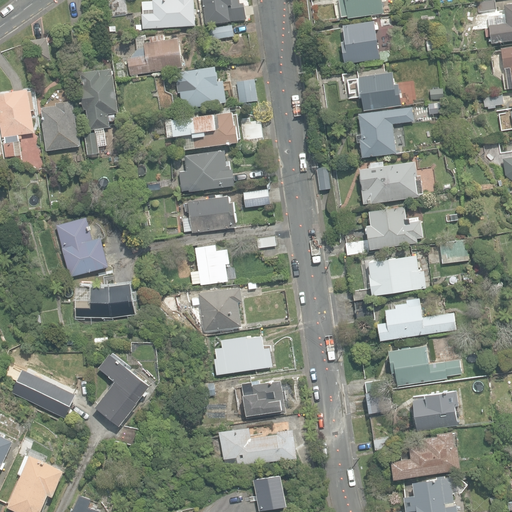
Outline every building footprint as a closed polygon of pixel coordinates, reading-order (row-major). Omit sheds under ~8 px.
[(127,0),(110,0),(111,17),(129,16),(127,0)] [(153,0),(154,13),(142,14),(143,29),(197,26),(195,0),(153,0)] [(349,16),(349,19),(385,14),(382,0),(340,0),(343,17),(349,16)] [(488,0),(477,2),(478,12),(496,9),(494,0),(488,0)] [(491,37),(492,44),(511,41),(511,4),(505,5),(506,14),(496,15),(496,12),(490,12),(491,17),(490,17),(491,29),(486,29),(487,37),(491,37)] [(225,8),(227,20),(246,17),(244,5),(225,8)] [(342,42),(346,65),(381,60),(377,30),(379,30),(379,25),(375,26),(375,21),(344,26),(346,42),(342,42)] [(214,27),(216,39),(234,36),(233,24),(230,25),(230,22),(216,24),(217,27),(214,27)] [(72,28),(74,48),(86,46),(83,27),(72,28)] [(187,40),(186,34),(181,34),(181,38),(166,40),(165,35),(150,37),(151,42),(144,43),(145,47),(138,48),(131,57),(128,58),(131,76),(185,68),(181,41),(187,40)] [(31,41),(34,62),(50,60),(47,38),(31,41)] [(511,88),(511,46),(501,48),(504,69),(505,68),(508,90),(511,88)] [(381,52),(382,62),(391,61),(390,51),(381,52)] [(178,72),(183,109),(223,104),(223,103),(227,102),(224,81),(218,82),(216,67),(178,72)] [(86,110),(90,130),(110,127),(108,115),(119,113),(112,68),(82,73),(84,87),(81,88),(84,110),(86,110)] [(363,97),(365,111),(403,107),(402,98),(404,97),(403,93),(400,94),(399,84),(394,85),(393,72),(360,76),(360,78),(358,79),(361,97),(363,97)] [(237,82),(239,103),(257,101),(254,80),(237,82)] [(4,142),(7,157),(22,154),(20,139),(22,139),(22,134),(35,132),(32,111),(35,110),(32,89),(0,93),(0,116),(3,137),(5,137),(5,142),(4,142)] [(429,100),(443,99),(443,89),(429,90),(429,100)] [(483,96),(484,107),(504,104),(503,93),(483,96)] [(41,110),(47,151),(79,146),(79,145),(81,145),(79,133),(78,133),(73,101),(56,104),(56,106),(43,108),(43,110),(41,110)] [(184,140),(185,150),(240,143),(238,124),(236,125),(234,112),(231,112),(230,107),(223,108),(223,113),(196,116),(195,112),(178,114),(178,119),(172,120),(172,119),(166,120),(168,136),(174,136),(175,137),(176,136),(177,141),(184,140)] [(415,121),(413,107),(358,113),(361,134),(355,135),(356,142),(361,141),(363,158),(403,153),(402,146),(396,147),(393,123),(415,121)] [(241,119),(245,144),(265,141),(261,117),(257,117),(257,121),(251,122),(250,118),(241,119)] [(85,134),(88,155),(100,153),(97,133),(85,134)] [(190,190),(190,191),(236,185),(233,169),(230,169),(230,165),(227,165),(225,150),(185,155),(187,171),(179,172),(181,184),(179,191),(190,190)] [(72,153),(49,156),(51,172),(74,170),(72,153)] [(359,169),(363,204),(420,197),(420,194),(423,193),(421,176),(417,176),(415,161),(384,165),(383,161),(371,162),(371,167),(359,169)] [(317,168),(320,190),(333,188),(330,166),(317,168)] [(244,192),(246,207),(271,204),(269,189),(244,192)] [(216,197),(216,194),(209,195),(209,198),(189,201),(189,203),(184,203),(185,212),(191,211),(192,217),(183,218),(184,231),(192,230),(192,232),(238,226),(234,202),(231,202),(230,196),(216,197)] [(51,200),(53,210),(61,209),(60,199),(51,200)] [(367,226),(371,250),(418,243),(417,238),(423,237),(421,219),(409,221),(409,218),(407,219),(405,206),(369,211),(370,216),(369,218),(369,221),(371,224),(371,225),(367,226)] [(57,225),(71,277),(110,266),(102,238),(93,240),(87,217),(57,225)] [(444,226),(445,234),(458,232),(457,224),(444,226)] [(257,239),(258,248),(277,246),(276,237),(257,239)] [(346,243),(348,254),(369,251),(367,240),(346,243)] [(442,263),(470,261),(468,240),(440,242),(442,263)] [(201,283),(202,285),(228,281),(226,264),(230,263),(228,249),(217,250),(217,244),(196,247),(199,271),(191,272),(193,284),(201,283)] [(419,269),(417,255),(369,263),(371,277),(370,277),(373,297),(376,297),(375,295),(426,288),(424,270),(420,271),(420,269),(419,269)] [(463,275),(464,284),(473,283),(472,274),(463,275)] [(77,316),(112,317),(135,314),(131,283),(113,286),(106,286),(105,288),(91,287),(91,300),(77,300),(77,316)] [(200,304),(204,332),(242,326),(239,302),(243,301),(241,287),(199,293),(200,296),(192,298),(193,305),(200,304)] [(262,287),(244,290),(245,299),(263,296),(262,287)] [(354,301),(373,298),(371,287),(352,290),(354,301)] [(379,323),(381,340),(457,330),(454,312),(423,316),(421,297),(407,299),(407,303),(396,304),(397,307),(386,309),(387,322),(379,323)] [(374,309),(373,298),(354,301),(355,312),(374,309)] [(376,320),(374,309),(355,312),(357,322),(376,320)] [(215,358),(217,375),(274,366),(271,347),(265,348),(265,342),(262,342),(261,337),(254,338),(254,335),(222,340),(223,347),(216,348),(217,358),(215,358)] [(94,339),(94,346),(109,345),(108,337),(94,339)] [(396,375),(398,386),(447,378),(447,376),(462,373),(459,358),(429,363),(426,345),(389,350),(393,376),(396,375)] [(97,407),(120,425),(151,385),(110,354),(100,368),(117,381),(97,407)] [(13,392),(66,417),(78,393),(24,368),(13,392)] [(241,382),(247,418),(287,412),(281,380),(260,383),(260,380),(241,382)] [(384,411),(384,413),(389,413),(388,410),(389,410),(385,380),(365,382),(370,413),(384,411)] [(414,400),(418,431),(459,426),(458,419),(460,419),(460,412),(457,413),(457,406),(460,406),(459,402),(462,402),(461,393),(458,393),(458,391),(444,392),(444,390),(438,391),(438,393),(426,394),(427,399),(414,400)] [(237,458),(238,465),(298,457),(294,428),(278,431),(278,434),(252,437),(250,426),(220,430),(224,459),(237,458)] [(0,470),(1,469),(2,470),(6,462),(5,461),(14,440),(4,436),(5,432),(0,429),(0,470)] [(392,460),(394,479),(461,469),(458,446),(455,446),(453,430),(437,433),(438,435),(424,437),(425,443),(410,446),(411,458),(392,460)] [(375,450),(394,447),(392,436),(373,439),(375,450)] [(8,507),(21,511),(41,511),(50,494),(55,496),(66,470),(31,454),(8,507)] [(255,478),(260,510),(288,505),(283,473),(255,478)] [(417,509),(417,511),(457,511),(457,504),(455,504),(451,476),(413,482),(415,495),(405,496),(407,511),(417,509)] [(73,511),(104,511),(89,507),(92,499),(80,495),(73,511)]
